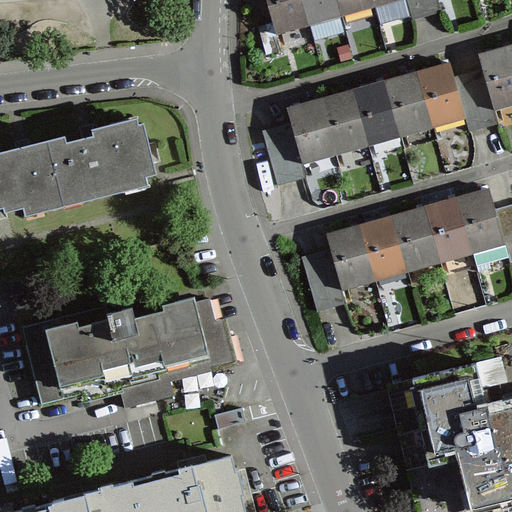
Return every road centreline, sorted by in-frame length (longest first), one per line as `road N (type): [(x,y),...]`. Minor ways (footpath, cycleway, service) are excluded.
road 1 (residential): [(218,109),(511,18)]
road 2 (residential): [(250,231),(511,156)]
road 3 (residential): [(298,379),(511,316)]
road 4 (residential): [(210,58),(0,86)]
road 5 (residential): [(250,231),(298,379)]
road 6 (residential): [(298,379),(346,511)]
road 7 (residential): [(218,109),(250,231)]
